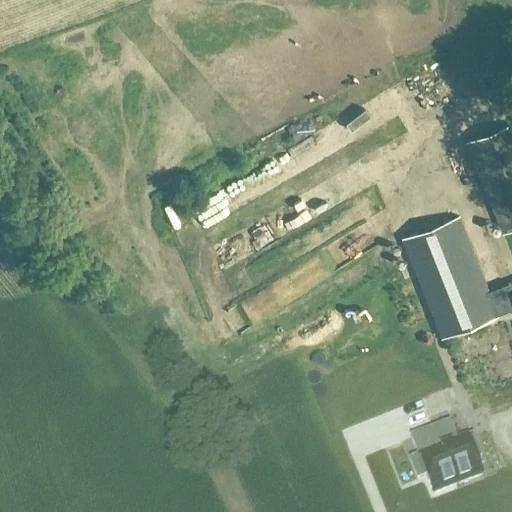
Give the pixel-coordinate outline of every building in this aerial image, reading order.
[(511,226),(511,123),(465,143),(501,231),(511,226)] [(396,173),(413,157),(402,146),(385,161),(396,173)] [(255,194),(279,182),(271,167),(248,179),(255,194)] [(223,190),(243,181),(241,177),(190,199),(199,219),(230,206),(223,190)] [(364,220),(387,208),(381,197),(358,209),(364,220)] [(511,281),(488,290),(460,215),(403,236),(440,337),(511,310),(511,281)] [(307,285),(294,265),(242,301),(256,320),(307,285)] [(432,493),(481,474),(475,459),(480,457),(472,436),(456,442),(448,423),(410,438),(418,457),(409,461),(417,479),(425,476),(432,493)]
